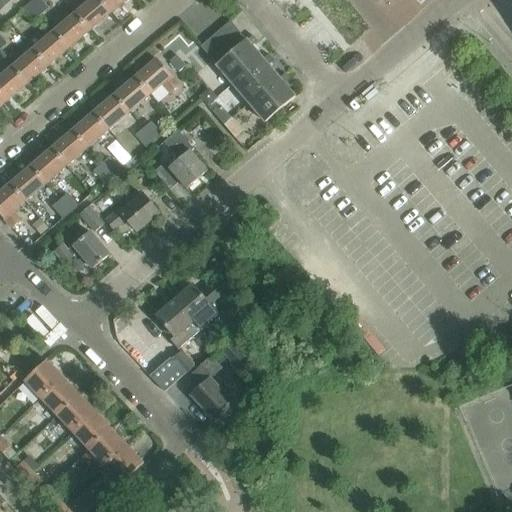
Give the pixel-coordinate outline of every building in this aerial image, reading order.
[(0,0),(0,11),(13,0),(0,0)] [(36,0),(31,5),(41,17),(48,10),(39,0),(36,0)] [(98,0),(94,0),(76,16),(90,33),(111,15),(98,0)] [(98,0),(111,15),(128,0),(98,0)] [(31,5),(24,11),(33,23),(41,17),(31,5)] [(76,16),(55,34),(69,51),(90,33),(76,16)] [(230,23),(220,32),(236,50),(246,42),(230,23)] [(220,32),(211,40),(227,58),(236,50),(220,32)] [(55,34),(34,51),(48,68),(69,51),(55,34)] [(227,58),(217,67),(233,86),(263,61),(252,48),(258,43),(253,37),(247,43),(246,42),(236,50),(227,58)] [(227,58),(211,40),(201,48),(217,67),(227,58)] [(34,51),(13,69),(27,86),(48,68),(34,51)] [(263,61),(233,86),(249,105),(279,80),(268,67),(274,62),(269,56),(263,61)] [(158,61),(137,80),(151,96),(163,86),(171,95),(180,88),(172,79),(172,78),(158,61)] [(13,69),(0,79),(0,96),(6,104),(27,86),(13,69)] [(279,80),(249,105),(266,124),(295,99),(284,86),(290,81),(285,75),(279,80)] [(137,80),(116,97),(130,114),(151,96),(137,80)] [(209,89),(200,97),(204,102),(208,108),(217,100),(209,89)] [(116,97),(95,115),(109,132),(130,114),(116,97)] [(221,107),(213,113),(224,126),(232,120),(221,107)] [(95,115),(74,133),(88,150),(109,132),(95,115)] [(243,133),(232,120),(224,126),(235,140),(243,133)] [(152,125),(144,131),(154,143),(161,137),(152,125)] [(154,143),(144,131),(137,137),(147,149),(154,143)] [(170,170),(166,164),(155,173),(170,192),(180,183),(187,191),(208,173),(198,161),(201,158),(179,132),(165,144),(180,161),(170,170)] [(74,133),(53,151),(67,167),(88,150),(74,133)] [(53,151),(32,168),(46,185),(67,167),(53,151)] [(110,160),(102,167),(112,178),(120,172),(110,160)] [(112,178),(102,167),(95,173),(105,185),(112,178)] [(32,168),(11,186),(25,203),(46,185),(32,168)] [(25,203),(11,186),(0,195),(0,216),(4,221),(12,230),(21,223),(13,214),(25,203)] [(74,191),(61,202),(71,214),(84,202),(74,191)] [(119,211),(106,222),(114,232),(127,221),(137,233),(159,215),(143,196),(122,214),(119,211)] [(61,202),(53,208),(63,220),(71,214),(61,202)] [(89,209),(80,216),(95,234),(104,226),(89,209)] [(63,246),(55,253),(65,265),(73,258),(72,257),(78,253),(93,271),(110,257),(90,234),(74,248),(68,253),(63,246)] [(193,287),(175,302),(201,332),(223,313),(215,304),(211,308),(208,304),(212,301),(207,295),(203,298),(193,287)] [(175,302),(157,318),(164,326),(160,329),(165,335),(169,332),(175,339),(171,342),(178,351),(201,332),(175,302)] [(234,309),(224,317),(237,332),(247,324),(234,309)] [(230,342),(221,352),(236,367),(245,358),(230,342)] [(182,353),(172,361),(185,376),(195,368),(182,353)] [(223,372),(211,359),(193,375),(204,386),(192,397),(211,418),(229,401),(212,383),(223,372)] [(25,384),(41,401),(64,380),(48,362),(25,384)] [(17,366),(7,376),(14,383),(24,374),(17,366)] [(64,380),(41,401),(57,418),(80,397),(64,380)] [(80,397),(57,418),(73,435),(96,414),(80,397)] [(96,414),(73,435),(89,452),(112,431),(96,414)] [(112,431),(89,452),(105,469),(127,448),(112,431)] [(1,438),(0,439),(0,451),(3,455),(11,448),(1,438)] [(127,448),(105,469),(121,487),(144,465),(127,448)] [(17,469),(26,479),(33,472),(24,462),(17,469)] [(33,472),(26,479),(35,489),(43,482),(33,472)] [(49,503),(56,511),(58,511),(65,506),(56,497),(49,503)]
